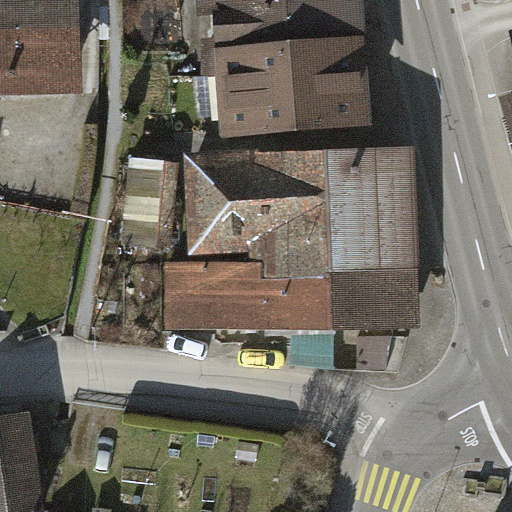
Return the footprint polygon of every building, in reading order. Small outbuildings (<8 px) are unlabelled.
[(93,0),(0,0),(0,95),(95,93),(93,0)] [(356,0),(228,0),(238,134),(365,125),(356,0)] [(511,36),(509,38),(511,52),(511,101),(501,104),(511,142),(511,36)] [(417,157),(193,158),(194,326),(417,325),(417,157)] [(49,511),(35,416),(0,421),(0,511),(49,511)]
